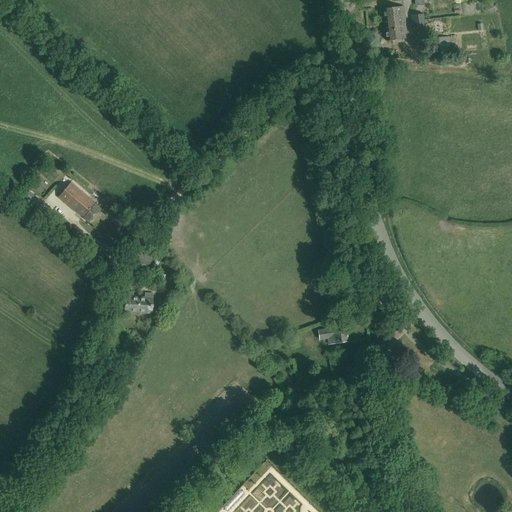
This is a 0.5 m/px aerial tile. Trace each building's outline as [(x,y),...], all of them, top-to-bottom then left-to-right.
[(382,9),(384,24),(406,22),(404,7),(382,9)] [(455,25),(455,17),(445,17),(445,25),(455,25)] [(424,19),(412,21),(413,28),(425,26),(424,19)] [(406,22),(384,24),(386,41),(408,38),(406,22)] [(477,44),(475,33),(465,34),(467,45),(477,44)] [(433,38),(434,53),(451,52),(449,38),(433,38)] [(289,81),(280,88),(284,92),(292,86),(289,81)] [(83,217),(89,223),(101,210),(92,203),(93,202),(70,182),(58,197),(76,213),(79,210),(85,215),(83,217)] [(31,207),(35,211),(35,212),(45,220),(52,212),(38,200),(31,207)] [(141,249),(137,247),(132,256),(136,258),(141,249)] [(154,256),(150,254),(145,263),(149,265),(154,256)] [(125,312),(138,313),(139,297),(133,297),(133,293),(126,292),(125,312)] [(145,298),(139,297),(138,313),(152,313),(153,294),(145,293),(145,298)] [(328,339),(329,344),(347,341),(345,325),(326,328),(326,329),(318,331),(319,340),(328,339)]
